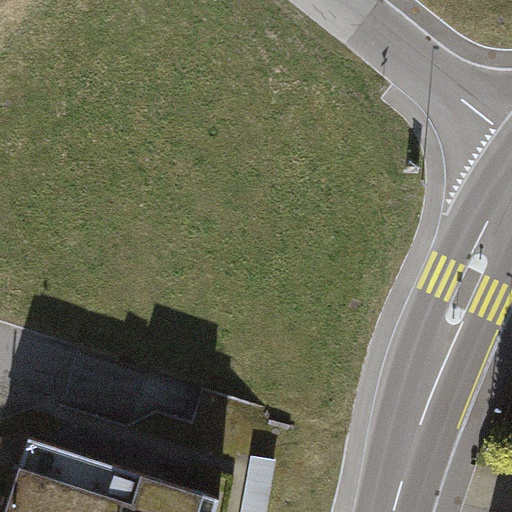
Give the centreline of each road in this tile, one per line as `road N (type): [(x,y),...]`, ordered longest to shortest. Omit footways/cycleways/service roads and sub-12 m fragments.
road 1 (primary): [(395,511),(460,321),(511,233)]
road 2 (residential): [(511,132),(341,0)]
